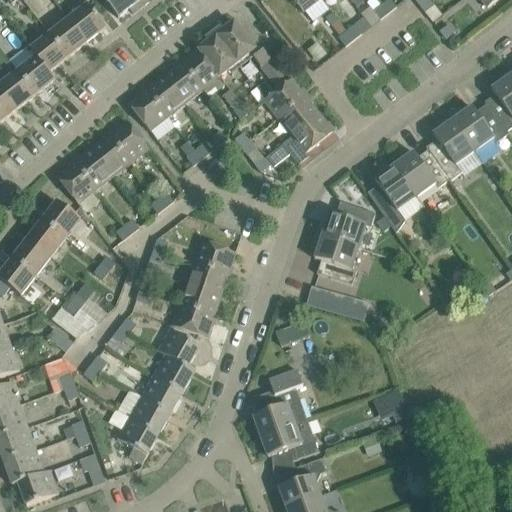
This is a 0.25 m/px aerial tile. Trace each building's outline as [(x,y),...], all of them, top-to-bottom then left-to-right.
[(142,9),(134,0),(103,0),(119,20),(130,11),(134,16),(142,9)] [(134,0),(142,9),(150,3),(147,0),(134,0)] [(321,0),(292,0),(304,14),(321,0)] [(361,0),(350,0),(357,9),(364,4),(361,0)] [(390,0),(381,7),(388,16),(397,9),(390,0)] [(429,0),(426,0),(419,6),(426,13),(435,7),(429,0)] [(480,0),(488,9),(500,0),(480,0)] [(88,6),(69,21),(87,44),(106,29),(88,6)] [(381,7),(363,21),(370,30),(388,16),(381,7)] [(69,21),(50,36),(69,59),(87,44),(69,21)] [(363,21),(347,34),(354,42),(370,30),(363,21)] [(235,24),(200,51),(221,79),(256,51),(235,24)] [(440,33),(443,37),(447,41),(456,35),(449,26),(440,33)] [(354,42),(347,34),(339,40),(346,49),(354,42)] [(30,51),(36,59),(50,74),(69,59),(50,36),(30,51)] [(200,51),(182,65),(203,92),(221,79),(200,51)] [(36,59),(18,73),(36,96),(56,81),(50,74),(36,59)] [(182,65),(164,79),(186,106),(203,92),(182,65)] [(277,66),(267,74),(280,91),(290,83),(277,66)] [(496,96),(486,104),(508,134),(511,130),(511,76),(508,71),(500,77),(504,83),(492,91),(496,96)] [(18,73),(0,87),(0,89),(17,111),(36,96),(18,73)] [(164,79),(147,92),(168,120),(186,106),(164,79)] [(280,91),(265,103),(279,120),(306,99),(292,81),(290,83),(280,91)] [(0,89),(0,125),(17,111),(0,89)] [(147,92),(129,106),(150,133),(168,120),(147,92)] [(223,97),(240,121),(248,115),(230,92),(223,97)] [(279,120),(292,138),(320,117),(306,99),(279,120)] [(457,112),(449,117),(476,154),(494,141),(497,145),(509,137),(508,134),(486,104),(485,105),(487,107),(477,114),(473,109),(461,117),(457,112)] [(320,117),(292,138),(283,146),(290,156),(300,167),(309,160),(306,156),(334,135),(320,117)] [(438,142),(427,149),(451,183),(463,175),(457,167),(476,154),(449,117),(442,122),(446,128),(434,137),(438,142)] [(128,124),(110,137),(131,165),(149,151),(128,124)] [(212,140),(219,149),(227,142),(220,133),(212,140)] [(235,141),(242,149),(251,142),(244,134),(235,141)] [(110,137),(92,151),(114,179),(131,165),(110,137)] [(242,149),(255,167),(264,160),(251,142),(242,149)] [(290,156),(283,146),(266,160),(274,169),(290,156)] [(203,147),(194,153),(202,162),(210,156),(203,147)] [(399,157),(391,162),(417,199),(436,186),(439,191),(450,183),(451,184),(451,183),(427,149),(427,150),(428,152),(418,160),(415,154),(403,163),(399,157)] [(92,151),(75,165),(96,192),(114,179),(92,151)] [(194,153),(186,159),(194,168),(202,162),(194,153)] [(264,160),(255,167),(262,175),(271,168),(264,160)] [(368,195),(397,235),(406,222),(399,213),(417,199),(391,162),(383,168),(387,174),(375,182),(379,188),(368,195)] [(96,192),(75,165),(57,178),(78,206),(96,192)] [(168,195),(159,201),(166,210),(175,204),(168,195)] [(159,201),(151,208),(158,217),(166,210),(159,201)] [(58,203),(43,222),(66,241),(81,221),(58,203)] [(319,227),(316,236),(359,250),(366,228),(371,230),(376,216),(341,204),(336,217),(330,215),(326,229),(319,227)] [(43,222),(28,241),(51,260),(66,241),(43,222)] [(133,222),(124,228),(131,237),(140,231),(133,222)] [(242,236),(210,225),(203,244),(236,255),(242,236)] [(124,228),(116,234),(123,244),(131,237),(124,228)] [(359,250),(316,236),(313,245),(320,247),(315,261),(322,263),(317,276),(352,288),(357,273),(352,272),(359,250)] [(28,241),(13,261),(36,279),(51,260),(28,241)] [(158,242),(155,251),(165,255),(169,245),(158,242)] [(203,244),(196,265),(229,276),(236,255),(203,244)] [(155,251),(147,272),(158,276),(165,255),(155,251)] [(107,259),(100,267),(110,274),(118,281),(129,268),(120,261),(115,266),(107,259)] [(0,281),(1,282),(11,290),(21,298),(36,279),(13,261),(0,276),(0,281)] [(196,265),(189,286),(222,298),(229,276),(196,265)] [(100,267),(94,275),(104,282),(110,274),(100,267)] [(147,272),(140,293),(151,297),(158,276),(147,272)] [(1,282),(0,283),(0,295),(4,298),(11,290),(1,282)] [(456,295),(466,303),(475,291),(465,284),(456,295)] [(491,285),(483,290),(489,298),(496,293),(491,285)] [(95,293),(85,286),(70,305),(80,313),(95,293)] [(189,286),(181,308),(214,319),(222,298),(189,286)] [(370,305),(312,288),(306,308),(364,324),(370,305)] [(151,297),(140,293),(136,303),(148,307),(151,297)] [(80,313),(70,305),(64,313),(74,321),(80,313)] [(214,319),(181,308),(174,329),(207,340),(214,319)] [(128,320),(120,329),(130,336),(137,327),(128,320)] [(273,335),(279,350),(308,340),(302,324),(273,335)] [(0,327),(0,354),(12,350),(3,327),(0,327)] [(120,329),(113,339),(122,346),(130,336),(120,329)] [(50,341),(67,354),(74,345),(58,332),(50,341)] [(159,354),(166,358),(189,369),(201,348),(172,332),(159,354)] [(12,350),(0,354),(0,380),(20,373),(12,350)] [(108,365),(98,358),(91,367),(101,375),(108,365)] [(166,358),(154,379),(183,395),(196,373),(189,369),(166,358)] [(72,376),(62,360),(45,367),(51,384),(53,383),(72,376)] [(91,367),(84,377),(93,384),(101,375),(91,367)] [(270,382),(275,397),(269,399),(274,412),(255,418),(256,427),(261,439),(296,426),(308,422),(296,391),(304,388),(298,372),(270,382)] [(72,376),(53,383),(57,394),(64,391),(76,387),(72,376)] [(154,379),(143,399),(172,416),(183,395),(154,379)] [(0,388),(0,414),(20,408),(11,384),(0,388)] [(80,399),(76,387),(64,391),(69,403),(80,399)] [(385,400),(397,428),(411,421),(400,394),(385,400)] [(143,399),(131,420),(160,437),(172,416),(143,399)] [(0,414),(0,440),(28,430),(20,408),(0,414)] [(160,437),(131,420),(119,441),(135,450),(130,459),(143,466),(160,437)] [(296,427),(261,439),(265,451),(269,459),(288,452),(292,464),(319,454),(308,422),(296,426),(296,427)] [(83,423),(73,427),(77,439),(87,435),(83,423)] [(0,440),(0,450),(5,464),(36,452),(28,430),(0,440)] [(87,435),(77,439),(81,449),(91,445),(87,435)] [(361,446),(366,459),(380,453),(375,441),(361,446)] [(13,487),(19,485),(44,475),(36,452),(5,464),(13,487)] [(282,499),(287,511),(322,498),(317,486),(321,476),(327,474),(322,461),(295,471),(299,483),(281,490),(282,499)] [(89,473),(93,484),(104,480),(100,469),(89,473)] [(44,475),(19,485),(27,508),(59,497),(50,473),(44,475)] [(322,498),(287,511),(329,511),(326,510),(322,498)]
